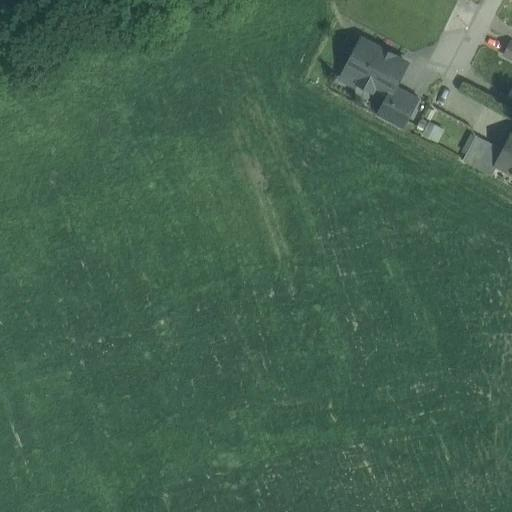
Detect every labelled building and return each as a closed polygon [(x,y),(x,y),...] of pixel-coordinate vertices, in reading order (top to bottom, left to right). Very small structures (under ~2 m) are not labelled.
[(407,63),(363,40),(346,72),(342,80),(356,87),(359,83),(373,91),(375,87),(389,95),(390,95),(395,86),(407,63)] [(511,42),(510,42),(503,55),(511,60),(511,42)] [(419,98),(395,86),(390,95),(389,95),(378,116),(403,129),(419,98)] [(511,134),(504,150),(496,164),(498,165),(511,172),(511,134)] [(504,150),(476,135),(463,160),(492,176),(498,165),(496,164),(504,150)]
